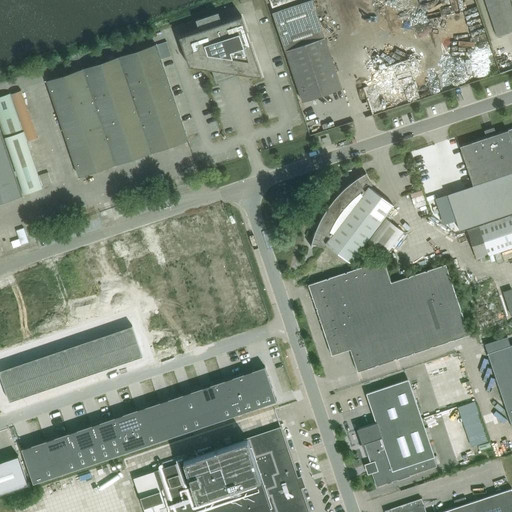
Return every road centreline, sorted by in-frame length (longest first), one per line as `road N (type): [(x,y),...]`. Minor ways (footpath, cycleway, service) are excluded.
road 1 (unclassified): [(290,324),(0,422)]
road 2 (unclassified): [(244,186),(511,96)]
road 3 (unclassified): [(0,268),(244,186)]
road 4 (unclassified): [(353,511),(290,324)]
road 5 (unclassified): [(290,324),(244,186)]
